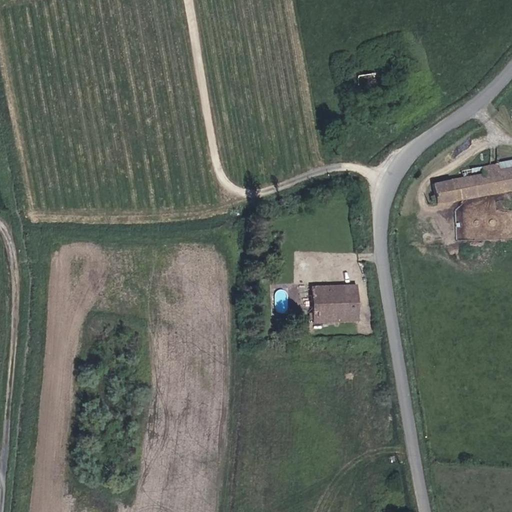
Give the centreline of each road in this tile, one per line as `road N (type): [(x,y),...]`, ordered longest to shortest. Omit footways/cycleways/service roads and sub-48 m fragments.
road 1 (residential): [(388,183),(354,168),(260,192),(236,189),(213,143),(188,0)]
road 2 (tertiary): [(424,511),(380,249),(388,183)]
road 3 (tertiary): [(388,183),(420,142),(511,69)]
